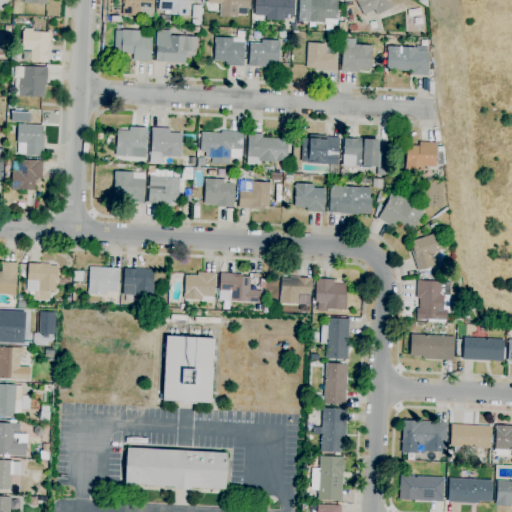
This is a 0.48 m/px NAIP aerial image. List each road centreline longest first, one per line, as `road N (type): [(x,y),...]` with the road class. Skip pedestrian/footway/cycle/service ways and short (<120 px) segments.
road 1 (residential): [(0,227),(352,247),(377,258),(384,286),(372,511)]
road 2 (residential): [(79,90),(430,109)]
road 3 (residential): [(84,0),(71,231)]
road 4 (residential): [(379,388),(511,394)]
